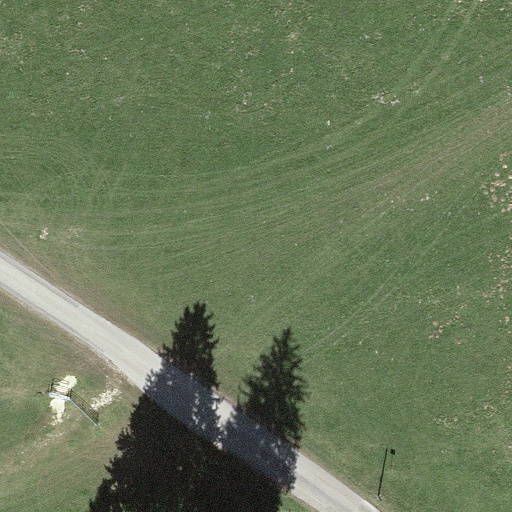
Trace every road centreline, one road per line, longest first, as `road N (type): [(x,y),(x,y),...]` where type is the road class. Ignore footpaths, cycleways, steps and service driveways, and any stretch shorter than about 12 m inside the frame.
road 1 (unclassified): [(0,276),(198,407),(330,511)]
road 2 (track): [(0,478),(198,407)]
